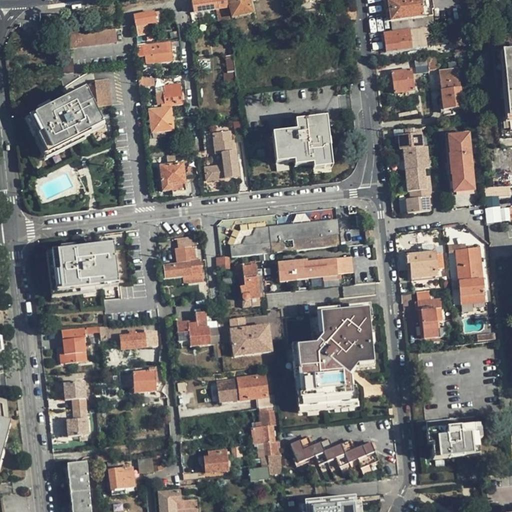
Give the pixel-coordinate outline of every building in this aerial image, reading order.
[(202,0),(192,2),(195,14),(219,11),(227,9),(226,0),(202,0)] [(251,16),(247,0),(226,0),(232,20),(251,16)] [(424,19),(420,0),(403,0),(388,2),(390,23),(424,19)] [(437,0),(420,0),(424,19),(440,18),(437,0)] [(227,9),(219,11),(221,24),(229,23),(227,9)] [(165,11),(134,17),(138,38),(151,35),(149,26),(156,24),(155,18),(165,16),(165,11)] [(339,23),(350,21),(349,15),(338,16),(339,23)] [(440,26),(440,18),(424,19),(390,23),(391,32),(411,30),(420,29),(422,28),(425,28),(440,26)] [(418,33),(420,29),(411,30),(413,49),(422,48),(421,38),(419,36),(418,33)] [(413,49),(411,30),(391,32),(384,33),(386,53),(413,49)] [(115,45),(114,32),(66,35),(67,49),(115,45)] [(502,37),(508,98),(510,118),(510,121),(511,121),(511,34),(503,35),(502,37)] [(170,43),(144,46),(144,50),(144,56),(158,55),(172,53),(170,43)] [(134,58),(144,56),(144,50),(144,46),(133,47),(134,58)] [(158,55),(144,56),(146,65),(159,64),(158,55)] [(228,79),(237,78),(235,55),(226,55),(228,79)] [(63,60),(64,74),(75,73),(73,59),(63,60)] [(415,68),(428,66),(428,59),(415,60),(415,68)] [(439,72),(441,91),(460,89),(457,70),(439,72)] [(393,73),(394,93),(414,91),(411,71),(393,73)] [(140,77),(141,79),(142,88),(154,86),(153,77),(153,76),(140,77)] [(94,81),(98,107),(111,106),(107,79),(94,81)] [(170,92),(162,94),(164,106),(165,109),(183,106),(180,85),(169,87),(170,92)] [(462,108),(460,89),(441,91),(443,110),(462,108)] [(157,107),(164,106),(162,94),(156,94),(157,107)] [(82,135),(99,127),(83,95),(30,121),(47,156),(83,139),(82,135)] [(151,133),(155,132),(158,132),(173,130),(170,110),(149,112),(151,133)] [(323,120),(306,122),(303,122),(295,123),(296,132),(273,135),(276,165),(293,164),(294,168),(312,166),(312,171),(331,169),(330,156),(327,156),(323,120)] [(420,135),(419,128),(405,130),(405,136),(398,137),(399,143),(399,151),(403,151),(421,148),(420,135)] [(229,131),(212,133),(215,154),(221,154),(223,166),(204,168),(206,181),(224,179),(225,179),(238,178),(232,141),(231,141),(229,131)] [(453,195),(455,195),(474,193),(468,135),(447,137),(453,195)] [(148,151),(149,159),(151,159),(167,157),(176,155),(175,147),(148,151)] [(426,148),(421,148),(403,151),(403,161),(405,171),(423,169),(429,169),(426,148)] [(163,192),(174,191),(174,187),(184,186),(185,185),(183,164),(177,164),(176,155),(167,157),(167,165),(159,166),(162,187),(163,192)] [(424,178),(423,169),(405,171),(407,193),(410,193),(431,191),(430,182),(425,182),(424,178)] [(511,195),(511,185),(487,187),(488,207),(500,206),(500,195),(511,195)] [(432,199),(431,191),(410,193),(410,201),(406,201),(407,215),(429,213),(428,199),(432,199)] [(511,206),(487,208),(488,221),(511,219),(511,206)] [(257,229),(256,232),(259,255),(340,247),(337,221),(292,226),(290,231),(282,232),(279,227),(273,228),(257,229)] [(233,258),(259,255),(256,232),(253,238),(247,238),(243,246),(232,247),(233,258)] [(201,282),(199,260),(195,260),(193,247),(196,247),(195,237),(176,239),(178,249),(175,249),(177,265),(164,266),(165,278),(183,276),(184,284),(201,282)] [(421,246),(422,254),(435,253),(434,244),(421,246)] [(52,298),(89,294),(93,294),(117,291),(112,247),(47,254),(52,298)] [(456,252),(458,268),(463,268),(465,287),(460,287),(462,306),(485,304),(480,249),(456,252)] [(435,253),(422,254),(406,256),(407,267),(410,266),(411,280),(438,278),(435,253)] [(297,282),(297,281),(307,280),(337,277),(337,275),(352,273),(351,259),(307,263),(307,261),(278,264),(280,284),(297,282)] [(230,270),(229,263),(222,264),(222,271),(230,270)] [(250,308),(260,306),(256,277),(255,266),(241,268),(244,288),(240,289),(241,298),(242,300),(245,302),(249,303),(250,308)] [(260,306),(265,306),(264,294),(261,276),(256,277),(260,306)] [(417,293),(418,301),(427,300),(426,292),(417,293)] [(440,299),(427,300),(418,301),(419,311),(421,311),(424,340),(438,338),(436,323),(442,322),(440,299)] [(374,363),(368,306),(347,308),(347,312),(362,311),(363,323),(367,323),(369,336),(365,336),(367,361),(354,363),(341,378),(344,380),(344,386),(348,386),(349,402),(339,403),(339,404),(317,407),(317,405),(304,406),(302,396),(300,396),(299,379),(301,379),(300,371),(298,371),(296,356),(298,356),(297,346),(296,346),(291,347),(297,413),(356,407),(354,388),(351,388),(350,379),(348,378),(355,369),(374,367),(374,363)] [(320,336),(322,337),(326,332),(324,330),(323,314),(337,313),(337,309),(316,311),(317,327),(320,327),(320,336)] [(347,312),(337,313),(323,314),(324,330),(326,332),(322,337),(318,342),(323,345),(321,348),(318,347),(314,347),(314,344),(298,346),(297,346),(298,356),(296,356),(298,371),(300,371),(301,379),(299,379),(300,396),(302,396),(304,406),(317,405),(317,407),(339,404),(339,403),(349,402),(348,386),(344,386),(344,380),(341,378),(354,363),(367,361),(365,336),(369,336),(367,323),(363,323),(362,311),(347,312)] [(191,348),(195,347),(198,347),(210,346),(206,313),(195,315),(196,321),(177,324),(179,343),(190,341),(191,348)] [(245,329),(244,319),(229,321),(230,331),(245,329)] [(121,351),(124,351),(128,350),(158,347),(156,330),(150,331),(150,325),(118,328),(121,351)] [(259,353),(269,351),(267,326),(256,327),(257,331),(246,333),(246,329),(245,329),(230,331),(232,351),(244,350),(244,353),(259,351),(259,353)] [(86,340),(86,329),(62,331),(64,350),(65,365),(86,363),(84,340),(86,340)] [(217,332),(211,333),(212,344),(219,343),(217,332)] [(270,354),(269,351),(259,353),(259,351),(244,353),(244,350),(232,351),(233,358),(270,354)] [(134,374),(135,380),(136,394),(155,392),(154,373),(134,374)] [(238,400),(256,399),(257,409),(274,407),(272,395),(266,396),(263,376),(236,378),(236,380),(224,382),(226,400),(236,399),(236,398),(238,398),(238,399),(238,400)] [(73,401),(86,399),(85,382),(64,384),(65,393),(66,402),(73,401)] [(224,382),(216,382),(218,401),(226,400),(224,382)] [(0,419),(9,422),(11,423),(8,400),(0,398),(0,397),(0,419)] [(86,409),(86,399),(73,401),(74,410),(86,409)] [(87,416),(86,409),(74,410),(74,417),(87,416)] [(275,427),(277,427),(276,412),(260,414),(261,423),(261,428),(255,429),(251,430),(253,446),(256,446),(264,445),(265,458),(267,458),(280,456),(279,443),(276,443),(275,427)] [(87,416),(74,417),(74,421),(67,422),(69,438),(89,436),(87,416)] [(434,458),(439,457),(442,457),(477,454),(476,441),(480,440),(478,418),(427,423),(429,446),(433,445),(434,458)] [(0,454),(9,422),(0,419),(0,454)] [(308,461),(315,457),(311,447),(307,438),(290,445),(296,459),(293,461),(296,468),(309,463),(308,461)] [(336,459),(331,449),(328,440),(311,447),(315,457),(319,466),(336,459)] [(358,461),(354,451),(350,441),(331,449),(336,459),(340,469),(358,461)] [(371,443),(354,451),(358,461),(361,469),(379,462),(371,443)] [(256,446),(258,459),(260,459),(265,458),(264,445),(256,446)] [(203,458),(205,474),(229,472),(227,451),(208,453),(209,458),(203,458)] [(97,456),(98,462),(99,462),(107,461),(117,460),(116,454),(97,456)] [(165,456),(147,458),(149,472),(161,470),(166,467),(165,456)] [(282,475),(280,456),(267,458),(268,468),(269,476),(282,475)] [(119,471),(117,460),(107,461),(108,472),(119,471)] [(90,511),(86,466),(72,467),(68,467),(72,511),(90,511)] [(132,469),(119,471),(108,472),(110,491),(134,488),(132,469)] [(264,487),(267,511),(286,509),(283,486),(264,487)] [(178,491),(158,494),(159,511),(181,511),(181,502),(180,502),(178,491)] [(308,496),(309,511),(347,511),(345,493),(308,496)] [(194,501),(181,502),(181,511),(195,511),(197,510),(197,507),(196,504),(194,504),(194,501)]
